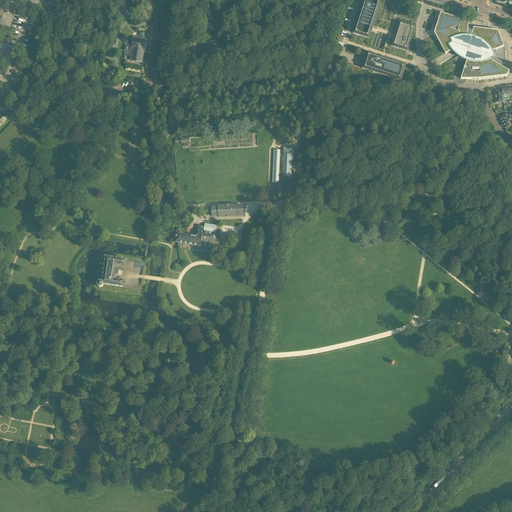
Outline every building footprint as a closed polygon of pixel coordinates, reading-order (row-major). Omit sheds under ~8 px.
[(430,42),(440,45),(440,44),(434,32),(432,31),(438,12),(422,7),(417,23),(392,15),(397,0),(363,0),(345,55),(359,60),(349,92),(392,106),(413,40),(418,42),(430,42)] [(461,79),(480,79),(506,76),(509,71),(492,61),(494,56),(495,56),(495,55),(496,55),(496,54),(496,53),(496,52),(495,52),(496,49),(504,46),(498,31),(473,28),(472,31),(468,29),(468,26),(469,22),(440,13),(434,33),(440,44),(440,45),(445,54),(452,50),(454,52),(456,55),(457,55),(458,56),(459,58),(461,59),(463,59),(465,60),(466,61),(464,67),(463,69),(464,69),(461,79)] [(125,45),(124,52),(128,53),(128,56),(131,57),(131,60),(142,62),(145,42),(134,40),(133,47),(130,46),(125,45)] [(0,45),(0,56),(4,57),(8,59),(13,48),(14,49),(14,48),(12,48),(8,46),(9,44),(6,43),(5,45),(4,44),(3,44),(3,46),(0,45)] [(217,60),(217,46),(199,45),(199,59),(204,59),(204,64),(212,65),(212,60),(217,60)] [(496,103),(503,102),(502,96),(503,96),(502,91),(503,91),(503,87),(498,88),(499,91),(495,91),(496,103)] [(504,115),(499,117),(505,128),(510,125),(508,122),(511,119),(511,116),(510,113),(511,113),(510,111),(504,112),(506,115),(505,116),(504,115)] [(280,154),(280,156),(283,156),(282,172),(279,172),(279,174),(282,174),(282,177),(291,178),(291,160),(294,160),(294,151),(293,150),(293,148),(283,147),(283,154),(280,154)] [(236,206),(212,207),(212,210),(211,210),(211,213),(212,213),(213,216),(219,216),(219,217),(237,216),(237,215),(243,215),(243,206),(236,206)] [(215,234),(217,226),(205,224),(204,229),(201,228),(202,226),(198,226),(196,237),(176,233),(175,242),(211,248),(212,244),(216,245),(217,240),(218,240),(219,234),(215,234)] [(127,261),(105,257),(101,280),(101,282),(99,282),(98,283),(97,284),(97,285),(97,286),(98,286),(99,287),(100,287),(101,287),(102,287),(103,286),(103,285),(123,287),(124,281),(115,280),(116,278),(117,276),(118,276),(118,273),(118,271),(117,271),(117,270),(117,267),(126,268),(127,261)] [(148,425),(147,428),(150,429),(150,430),(160,433),(161,429),(151,426),(148,425)]
